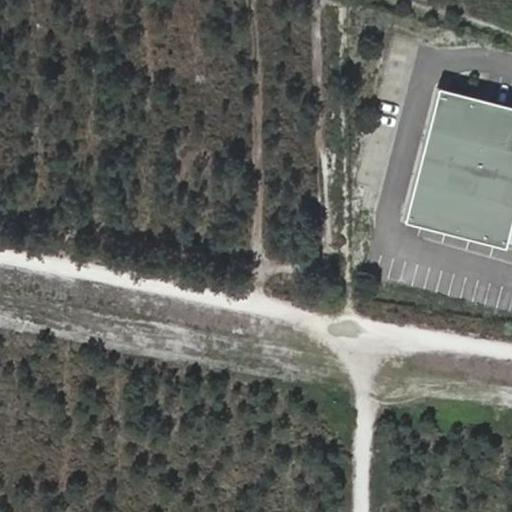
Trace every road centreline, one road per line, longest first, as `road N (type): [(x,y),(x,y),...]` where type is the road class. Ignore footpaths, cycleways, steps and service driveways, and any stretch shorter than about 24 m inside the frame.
road 1 (track): [(511,358),(0,263)]
road 2 (track): [(331,0),(347,327)]
road 3 (track): [(377,511),(378,333)]
